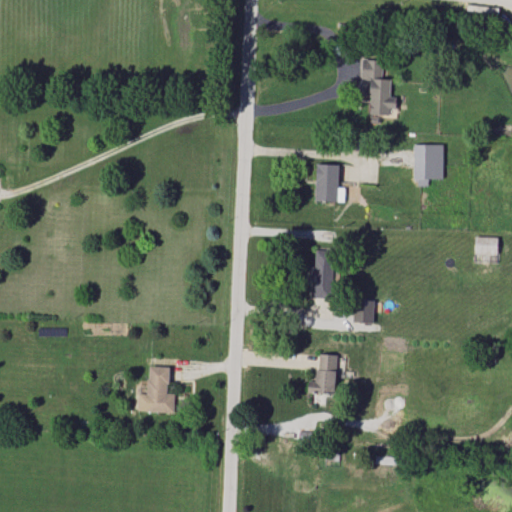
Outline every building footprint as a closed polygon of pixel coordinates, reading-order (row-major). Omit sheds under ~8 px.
[(371,80),(370,115),(389,115),(390,109),(396,109),(396,98),(391,98),(391,79),(383,79),(383,60),(362,59),(362,79),(371,80)] [(443,144),(414,144),(414,185),(427,186),(427,179),(443,179),(443,144)] [(338,164),(316,164),(315,201),(344,202),(344,187),(338,187),(338,164)] [(309,298),(331,297),(330,250),(315,251),(315,267),(308,267),(309,298)] [(374,300),(353,300),(353,322),(373,323),(374,300)] [(336,393),(337,354),(317,354),(316,381),(308,381),(308,393),(336,393)] [(169,367),(148,366),(147,393),(138,393),(138,411),(173,412),(174,393),(168,393),(169,367)]
